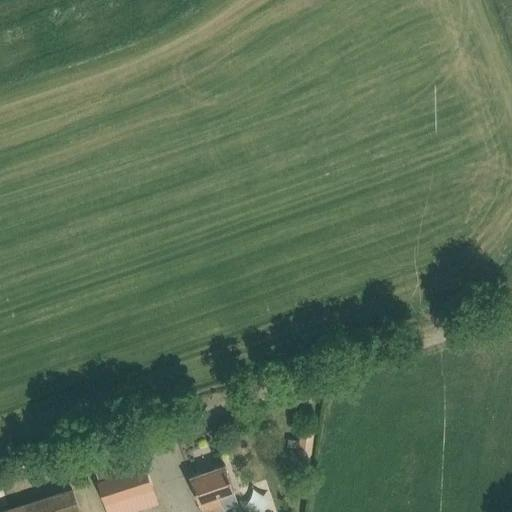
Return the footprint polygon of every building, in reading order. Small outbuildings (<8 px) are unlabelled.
[(311,466),(315,432),(302,430),(297,464),(311,466)] [(288,439),(287,448),(298,449),(299,441),(288,439)] [(138,446),(92,461),(108,511),(132,511),(144,508),(145,511),(159,511),(157,504),(144,465),(138,446)] [(233,489),(231,483),(225,464),(190,476),(196,495),(202,511),(210,511),(224,508),(219,494),(233,489)] [(78,511),(79,511),(78,507),(72,489),(0,511),(78,511)]
